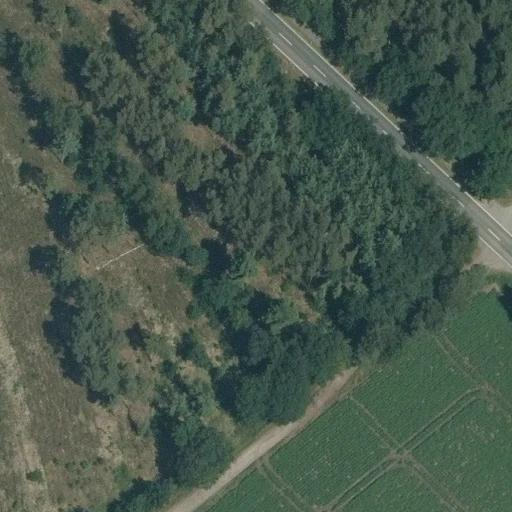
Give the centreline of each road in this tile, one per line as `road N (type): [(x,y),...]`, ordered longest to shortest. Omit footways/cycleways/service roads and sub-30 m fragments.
road 1 (track): [(182,511),(507,247)]
road 2 (secondary): [(491,233),(240,0)]
